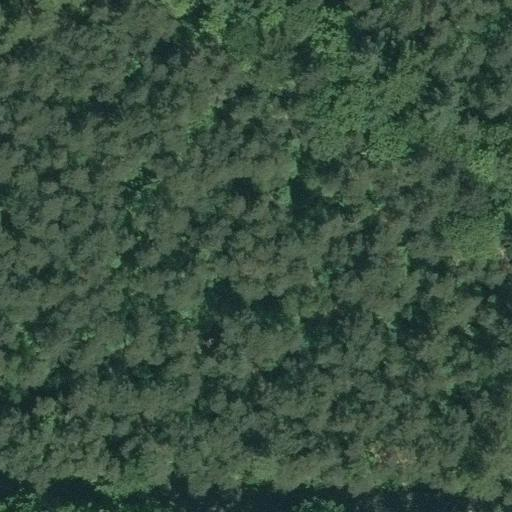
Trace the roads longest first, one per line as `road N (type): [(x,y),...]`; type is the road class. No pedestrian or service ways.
road 1 (tertiary): [(511,510),(0,494)]
road 2 (track): [(511,202),(261,0)]
